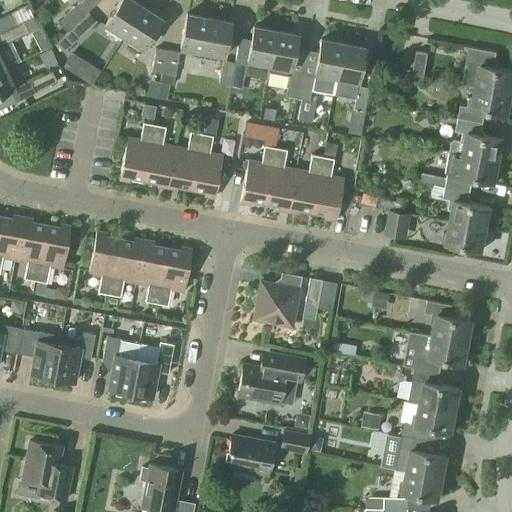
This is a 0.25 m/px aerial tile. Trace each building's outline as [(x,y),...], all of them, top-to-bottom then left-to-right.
[(77,23),(87,13),(94,7),(87,0),(81,0),(68,12),(77,23)] [(105,24),(123,37),(142,7),(131,0),(120,0),(112,14),(105,24)] [(142,7),(123,37),(142,49),(147,40),(155,43),(159,36),(154,30),(161,19),(142,7)] [(66,33),(70,29),(77,23),(68,12),(57,23),(66,33)] [(77,23),(70,29),(78,37),(95,22),(87,13),(77,23)] [(0,32),(6,29),(15,26),(9,14),(0,18),(0,32)] [(202,53),(208,18),(186,14),(180,48),(202,53)] [(230,22),(208,18),(202,53),(223,57),(230,22)] [(15,26),(6,29),(0,32),(0,41),(2,46),(29,33),(24,21),(15,26)] [(269,65),(275,31),(253,27),(247,61),(269,65)] [(288,84),(290,69),(297,35),(275,31),(269,65),(266,80),(288,84)] [(318,54),(314,74),(311,89),(333,93),(342,44),(321,39),(318,54)] [(342,44),(333,93),(355,97),(353,109),(364,111),(369,88),(357,86),(364,48),(342,44)] [(464,72),(462,84),(476,86),(511,93),(511,89),(511,70),(496,67),(499,53),(483,49),(478,74),(464,72)] [(150,72),(162,74),(165,52),(154,50),(150,72)] [(412,75),(424,77),(428,53),(416,51),(412,75)] [(165,52),(162,74),(174,76),(177,55),(165,52)] [(218,85),(230,87),(234,62),(223,60),(218,85)] [(234,62),(230,87),(242,89),(246,65),(234,62)] [(15,63),(8,67),(0,70),(0,95),(10,91),(15,102),(56,83),(51,72),(25,84),(15,63)] [(302,72),(290,69),(288,84),(285,97),(297,100),(302,72)] [(314,74),(302,72),(297,100),(309,102),(311,89),(314,74)] [(174,76),(162,74),(160,83),(172,85),(174,76)] [(460,106),(457,118),(485,123),(486,116),(492,112),(507,115),(511,93),(476,86),(474,98),(469,97),(467,107),(460,106)] [(207,118),(203,135),(211,136),(215,119),(207,118)] [(451,141),(449,151),(499,161),(503,139),(488,136),(484,129),(485,123),(457,118),(455,131),(462,133),(461,140),(454,139),(451,141)] [(143,180),(154,125),(143,123),(140,139),(127,136),(119,179),(129,181),(129,178),(143,180)] [(166,188),(175,146),(162,143),(165,127),(154,125),(143,180),(157,183),(156,186),(166,188)] [(187,148),(175,146),(166,188),(177,190),(177,187),(191,190),(201,134),(190,132),(187,148)] [(211,136),(203,135),(201,134),(191,190),(205,192),(204,195),(214,197),(222,155),(209,152),(212,137),(211,136)] [(323,158),(332,160),(335,146),(326,144),(325,144),(322,158),(323,158)] [(250,201),(264,204),(275,148),(264,146),(261,162),(248,160),(240,202),(250,204),(250,201)] [(287,211),(295,169),(283,166),(286,151),(275,148),(264,204),(278,206),(277,209),(287,211)] [(446,178),(445,185),(472,191),(474,184),(479,180),(494,183),(499,161),(449,151),(445,174),(447,174),(446,178)] [(308,171),(295,169),(287,211),(298,213),(298,210),(312,213),(322,158),(311,156),(308,171)] [(333,160),(332,160),(323,158),(322,158),(312,213),(326,215),(325,218),(335,220),(343,178),(330,175),(333,160)] [(434,175),(432,183),(445,185),(446,178),(434,175)] [(445,185),(442,199),(449,200),(447,210),(452,211),(450,221),(486,228),(490,206),(476,203),(471,197),(472,191),(445,185)] [(389,210),(385,234),(397,236),(401,212),(389,210)] [(11,218),(0,216),(0,263),(1,259),(14,261),(22,217),(12,215),(11,218)] [(35,281),(45,225),(32,222),(32,219),(22,217),(14,261),(27,264),(24,279),(35,281)] [(444,232),(442,243),(446,244),(482,250),(486,228),(450,221),(448,233),(444,232)] [(59,227),(45,225),(35,281),(46,284),(49,268),(62,270),(70,226),(60,224),(59,227)] [(108,295),(119,239),(105,236),(106,233),(96,231),(87,275),(100,278),(97,293),(108,295)] [(112,296),(119,298),(122,282),(135,284),(144,240),(133,238),(133,241),(119,239),(108,295),(112,296)] [(156,305),(167,248),(153,245),(154,242),(144,240),(135,284),(148,287),(145,302),(156,305)] [(181,250),(167,248),(156,305),(167,307),(170,291),(183,293),(191,249),(181,247),(181,250)] [(291,327),(301,276),(281,272),(278,284),(260,280),(257,292),(249,298),(255,306),(252,319),(291,327)] [(35,281),(24,279),(22,279),(20,287),(33,289),(35,281)] [(316,308),(330,311),(335,282),(322,280),(316,308)] [(55,289),(53,300),(63,302),(65,291),(55,289)] [(386,308),(389,293),(367,289),(365,301),(372,302),(371,306),(386,308)] [(452,305),(427,300),(425,311),(425,313),(432,314),(430,324),(435,325),(433,336),(468,342),(472,320),(450,316),(452,305)] [(0,349),(16,353),(21,329),(3,325),(0,324),(0,349)] [(21,329),(16,353),(34,356),(30,375),(51,379),(60,336),(21,329)] [(403,365),(414,367),(439,372),(441,360),(464,364),(468,342),(433,336),(409,331),(403,365)] [(60,336),(51,379),(73,383),(78,357),(89,359),(94,334),(82,332),(80,340),(60,336)] [(108,390),(129,394),(136,359),(138,344),(120,341),(120,339),(106,336),(101,361),(113,364),(108,390)] [(157,363),(136,359),(129,394),(150,398),(155,372),(169,374),(175,345),(161,343),(157,363)] [(237,396),(278,404),(283,378),(299,381),(303,359),(273,353),(270,369),(243,364),(237,396)] [(414,367),(408,401),(420,403),(455,410),(459,388),(437,384),(439,372),(414,367)] [(401,435),(429,440),(431,428),(451,432),(455,410),(420,403),(417,416),(413,415),(411,424),(404,423),(401,435)] [(360,427),(377,430),(379,416),(363,413),(360,427)] [(295,414),(293,427),(306,429),(309,416),(295,414)] [(308,434),(281,429),(278,448),(302,453),(305,453),(306,448),(308,438),(308,435),(308,434)] [(227,467),(267,475),(273,443),(231,435),(228,453),(230,453),(227,467)] [(308,438),(306,448),(319,450),(321,438),(308,435),(308,438)] [(407,471),(442,477),(446,455),(427,452),(429,440),(401,435),(397,458),(409,460),(407,471)] [(21,480),(52,486),(50,497),(65,500),(72,466),(58,464),(61,447),(29,441),(21,480)] [(300,481),(305,453),(302,453),(300,464),(297,464),(294,480),(300,481)] [(160,511),(192,511),(194,503),(175,499),(180,470),(149,464),(148,467),(141,466),(139,480),(146,481),(141,506),(161,510),(160,511)] [(442,477),(407,471),(404,483),(400,482),(398,492),(438,499),(442,477)] [(286,486),(284,487),(283,489),(282,491),(282,493),(282,495),(282,497),(283,499),(285,500),(286,501),(288,502),(290,502),(293,502),(294,501),(296,499),(297,498),(298,496),(298,494),(298,491),(297,489),(295,487),(293,486),(291,485),(288,485),(286,486)] [(383,509),(384,498),(372,497),(372,509),(383,509)] [(408,498),(384,498),(383,509),(407,510),(408,498)]
